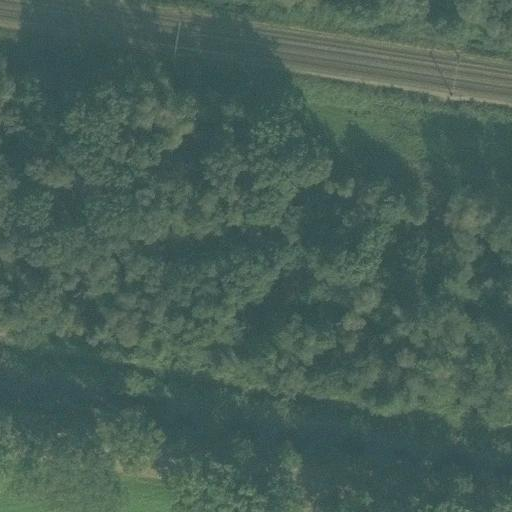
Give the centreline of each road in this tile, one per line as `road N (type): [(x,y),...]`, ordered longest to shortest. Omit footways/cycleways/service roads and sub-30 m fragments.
road 1 (track): [(0,351),(511,444)]
road 2 (tertiary): [(511,511),(0,429)]
